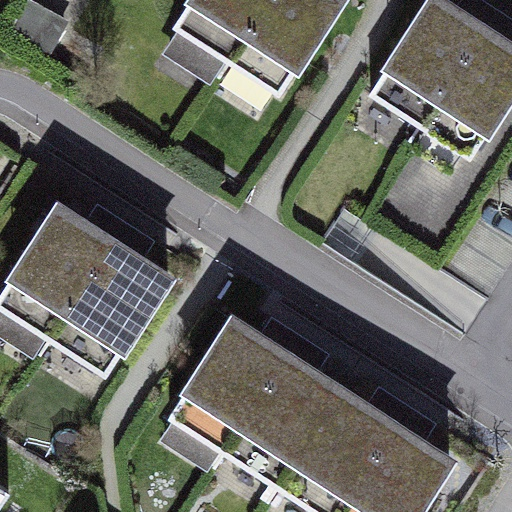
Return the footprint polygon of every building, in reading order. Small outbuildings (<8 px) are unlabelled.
[(349,0),(184,0),(167,27),(283,102),(349,0)] [(511,108),(511,42),(446,0),(426,0),(365,94),(476,165),(511,108)] [(0,287),(0,311),(110,382),(178,278),(57,200),(0,287)] [(233,313),(165,417),(311,511),(428,511),(462,461),(233,313)] [(0,484),(0,511),(13,494),(0,484)]
